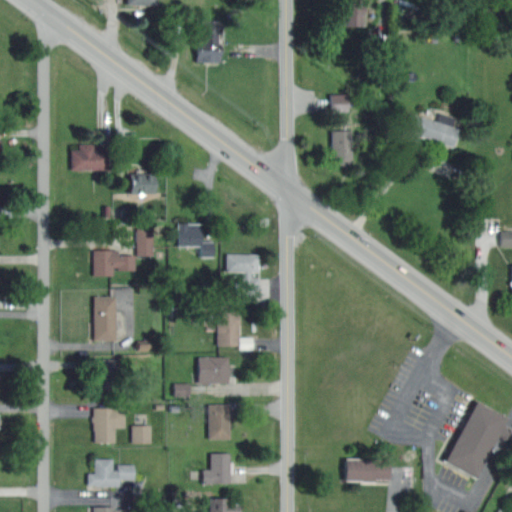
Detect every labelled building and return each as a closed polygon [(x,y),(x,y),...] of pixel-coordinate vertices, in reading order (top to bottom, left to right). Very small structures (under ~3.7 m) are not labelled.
[(342,25),(342,23),(337,23),(336,2),(342,2),(342,0),(361,0),(361,3),(363,3),(363,12),(361,12),(361,25),(342,25)] [(193,61),(193,42),(197,42),(196,33),(194,33),(194,19),(218,19),(219,33),(216,33),(216,42),(219,42),(219,61),(193,61)] [(346,96),(328,96),(329,111),(347,111),(346,96)] [(413,142),(415,136),(446,146),(452,128),(404,111),(395,136),(413,142)] [(326,130),(349,130),(348,159),(326,158),(326,130)] [(70,169),(70,148),(78,148),(78,142),(95,142),(95,149),(107,148),(108,168),(70,169)] [(128,192),(128,172),(153,171),(153,191),(128,192)] [(198,255),(198,244),(176,244),(176,221),(198,221),(199,239),(210,239),(210,255),(198,255)] [(503,229),(511,229),(511,244),(503,244),(503,229)] [(133,238),(132,254),(150,255),(150,239),(133,238)] [(112,274),(92,274),(92,248),(117,248),(117,253),(133,253),(133,268),(116,269),(116,265),(112,265),(112,274)] [(258,294),(241,293),(242,270),(225,270),(225,252),(257,253),(256,270),(250,270),(250,276),(258,276),(258,294)] [(93,338),(92,295),(113,295),(114,338),(93,338)] [(216,343),(215,310),(237,309),(237,343),(216,343)] [(232,365),(232,374),(226,374),(226,381),(197,381),(197,356),(226,356),(226,365),(232,365)] [(110,394),(94,394),(94,381),(92,381),(92,366),(100,367),(100,358),(119,358),(119,367),(110,367),(110,394)] [(473,476),(441,459),(474,398),(505,416),(501,424),(509,428),(504,437),(496,433),(473,476)] [(207,437),(206,403),(227,403),(227,412),(231,412),(231,425),(228,425),(228,437),(207,437)] [(113,440),(93,440),(93,428),(92,428),(92,420),(90,420),(90,415),(92,415),(92,405),(121,405),(121,408),(122,408),(122,424),(113,424),(113,440)] [(148,443),(148,425),(128,425),(128,444),(148,443)] [(228,481),(200,481),(200,468),(208,468),(208,451),(228,451),(228,460),(232,460),(232,472),(228,472),(228,481)] [(118,486),(93,486),(93,483),(88,483),(88,472),(93,472),(93,456),(111,457),(111,468),(116,468),(116,463),(133,463),(133,478),(118,478),(118,486)] [(338,457),(386,458),(386,481),(338,480),(338,457)] [(227,501),(227,502),(238,502),(238,511),(208,511),(208,496),(227,496),(227,501)]
